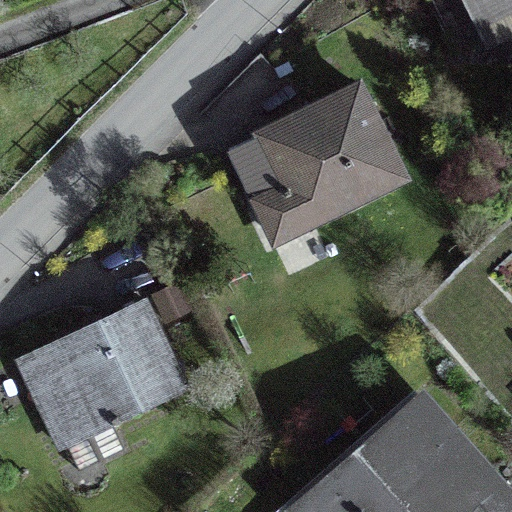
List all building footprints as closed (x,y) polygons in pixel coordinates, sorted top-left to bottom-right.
[(486,47),(511,33),(511,0),(427,0),(454,51),(482,38),(486,47)] [(231,149),(276,238),(402,177),(358,87),(231,149)] [(174,292),(147,305),(163,336),(189,323),(174,292)] [(121,422),(119,418),(185,386),(144,300),(19,360),(60,446),(66,443),(78,470),(124,449),(113,426),(121,422)] [(446,511),(449,510),(450,511),(511,511),(511,499),(450,429),(433,443),(406,412),(292,511),(446,511)]
